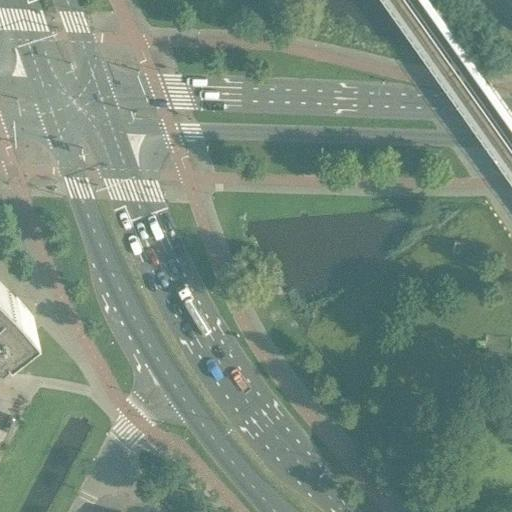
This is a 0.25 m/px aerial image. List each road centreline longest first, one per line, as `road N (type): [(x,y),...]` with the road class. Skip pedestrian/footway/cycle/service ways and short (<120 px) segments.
road 1 (secondary): [(342,511),(224,374),(145,219),(110,127)]
road 2 (tertiary): [(110,127),(462,141)]
road 3 (tertiary): [(447,104),(99,85)]
road 4 (secondary): [(58,128),(170,382)]
road 5 (secondary): [(170,382),(275,511)]
